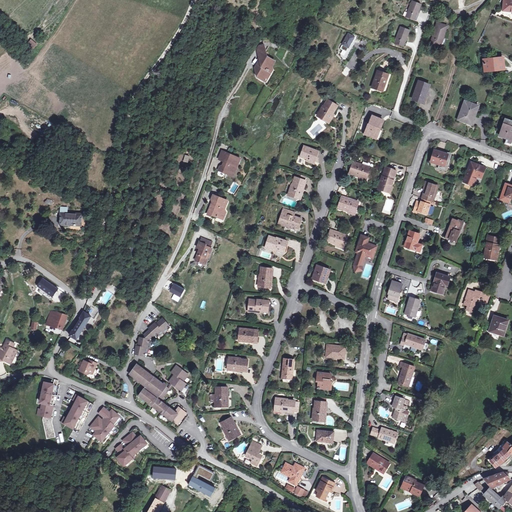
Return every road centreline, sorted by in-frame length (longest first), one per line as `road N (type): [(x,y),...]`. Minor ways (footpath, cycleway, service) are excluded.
road 1 (residential): [(0,266),(13,256),(41,267),(80,304),(48,371),(131,407),(205,456)]
road 2 (track): [(80,304),(124,115),(192,0)]
road 3 (unclassified): [(511,160),(440,132),(425,140),(370,314)]
road 4 (residential): [(353,474),(281,442),(257,410),(299,283)]
road 5 (unclassified): [(370,314),(353,474)]
road 6 (residential): [(299,283),(340,158)]
